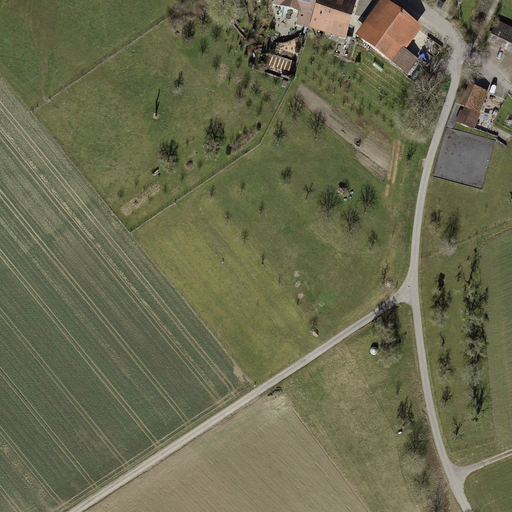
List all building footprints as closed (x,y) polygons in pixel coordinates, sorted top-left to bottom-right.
[(312,26),(320,0),(274,0),(273,4),(300,12),(296,26),(311,31),(312,26)] [(320,0),(312,26),(348,37),(359,0),(320,0)] [(382,0),(356,36),(409,75),(422,58),(408,48),(425,25),(392,0),(382,0)] [(511,26),(497,19),(487,40),(511,51),(511,26)] [(472,83),(457,121),(475,128),(490,90),(472,83)]
